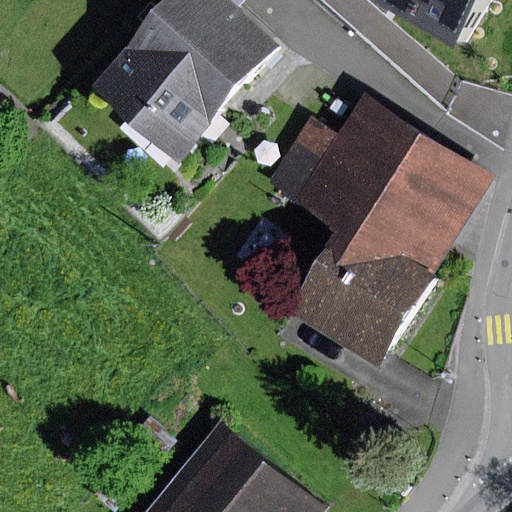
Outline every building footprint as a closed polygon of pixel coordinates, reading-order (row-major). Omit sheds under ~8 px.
[(179,165),(282,49),(227,0),(173,0),(94,90),(179,165)] [(347,0),(345,4),(370,20),(366,27),(448,77),(495,0),(347,0)] [(435,275),(497,176),(367,95),(341,136),(313,119),(271,185),(343,230),(291,313),(383,370),(440,278),(435,275)] [(178,444),(152,419),(89,485),(116,510),(178,444)] [(320,511),(326,505),(219,423),(150,511),(320,511)]
